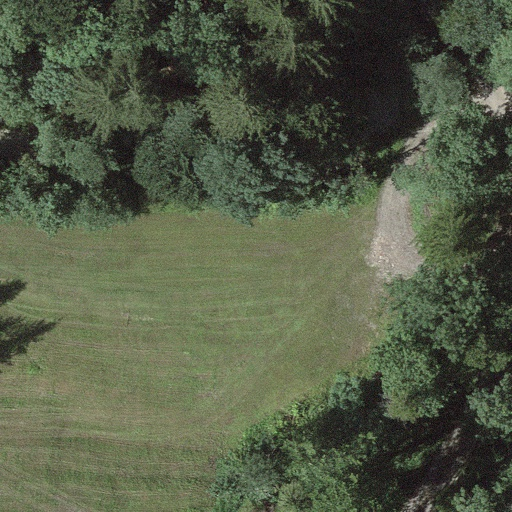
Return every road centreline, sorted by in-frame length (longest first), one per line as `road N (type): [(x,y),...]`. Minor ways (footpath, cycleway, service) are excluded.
road 1 (track): [(511,347),(470,444),(427,511)]
road 2 (track): [(432,0),(511,108)]
